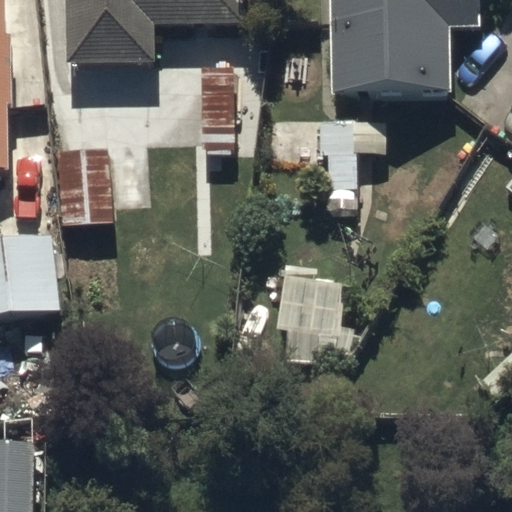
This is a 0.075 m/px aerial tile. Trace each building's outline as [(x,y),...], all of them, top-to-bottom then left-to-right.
[(10,0),(0,0),(0,170),(10,170),(10,104),(16,104),(15,35),(11,35),(10,0)] [(249,0),(69,0),(70,66),(162,65),(162,27),(250,26),(249,0)] [(333,0),(337,97),(454,92),(452,31),(485,30),(483,0),(333,0)] [(238,73),(205,74),(206,155),(239,155),(238,73)] [(325,110),(325,122),(270,122),(270,168),(323,168),(323,158),(332,158),(332,193),(362,193),(362,156),(390,156),(389,127),(358,127),(358,110),(325,110)] [(114,153),(63,153),(65,228),(115,227),(114,153)] [(58,240),(0,244),(0,320),(64,315),(58,240)] [(0,511),(34,511),(35,446),(39,446),(39,417),(0,416),(0,511)]
